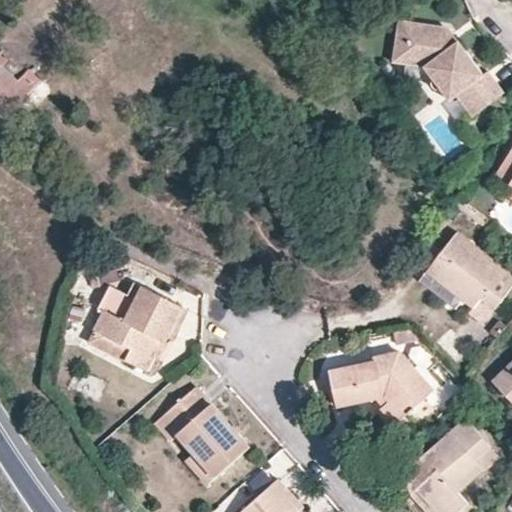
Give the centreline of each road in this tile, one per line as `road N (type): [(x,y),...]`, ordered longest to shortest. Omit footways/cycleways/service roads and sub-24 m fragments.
road 1 (track): [(0,150),(89,224),(248,310)]
road 2 (residential): [(369,511),(277,412),(248,366),(248,310)]
